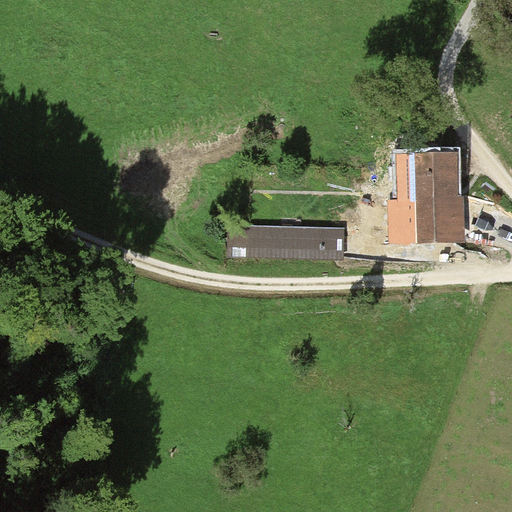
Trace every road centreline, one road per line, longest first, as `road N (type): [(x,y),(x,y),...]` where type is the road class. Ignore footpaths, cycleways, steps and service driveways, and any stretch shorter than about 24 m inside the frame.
road 1 (track): [(511,275),(245,285),(141,261),(0,196)]
road 2 (track): [(406,511),(488,275)]
road 3 (residential): [(511,196),(435,86),(440,60),(475,0)]
